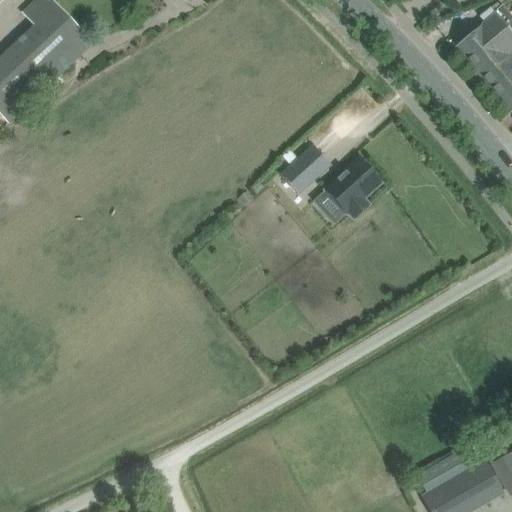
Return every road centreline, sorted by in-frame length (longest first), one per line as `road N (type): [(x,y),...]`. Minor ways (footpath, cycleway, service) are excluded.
road 1 (unclassified): [(61,511),(180,454),(511,261)]
road 2 (secondary): [(511,180),(351,0)]
